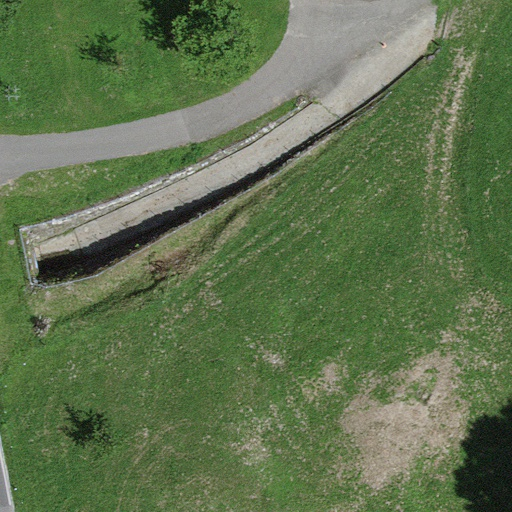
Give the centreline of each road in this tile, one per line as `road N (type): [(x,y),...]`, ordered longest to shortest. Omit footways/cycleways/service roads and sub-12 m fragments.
road 1 (track): [(0,297),(244,174),(346,98),(368,21),(398,0)]
road 2 (track): [(368,21),(234,110),(151,137),(0,165)]
